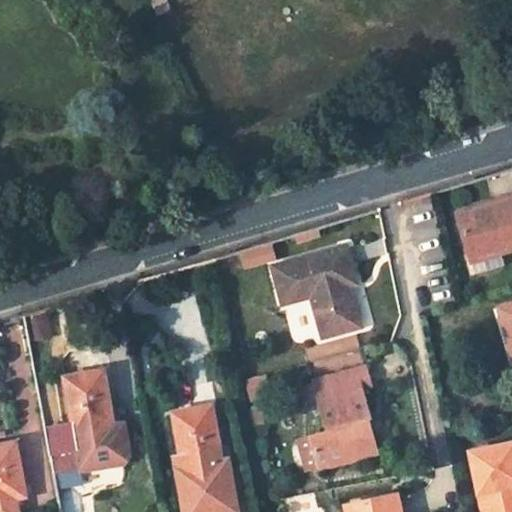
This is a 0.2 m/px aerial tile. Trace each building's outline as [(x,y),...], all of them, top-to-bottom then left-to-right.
[(511,197),(460,214),(474,261),(503,252),(511,249),(511,197)] [(347,246),(274,266),(284,304),(313,296),(325,336),(361,326),(350,285),(357,283),(347,246)] [(503,252),(474,261),(478,274),(507,266),(503,252)] [(511,302),(500,306),(510,343),(511,342),(511,302)] [(368,366),(313,383),(328,432),(298,441),(307,472),(379,450),(369,419),(374,418),(366,389),(374,386),(368,366)] [(113,425),(103,371),(64,378),(74,425),(44,431),(53,476),(125,462),(130,455),(124,423),(113,425)] [(176,412),(184,464),(177,465),(185,511),(210,511),(235,508),(226,459),(222,460),(212,405),(176,412)] [(17,442),(0,445),(0,511),(19,511),(17,498),(28,496),(17,442)] [(511,511),(511,443),(472,451),(483,511),(511,511)] [(347,507),(348,511),(401,511),(398,495),(347,507)]
